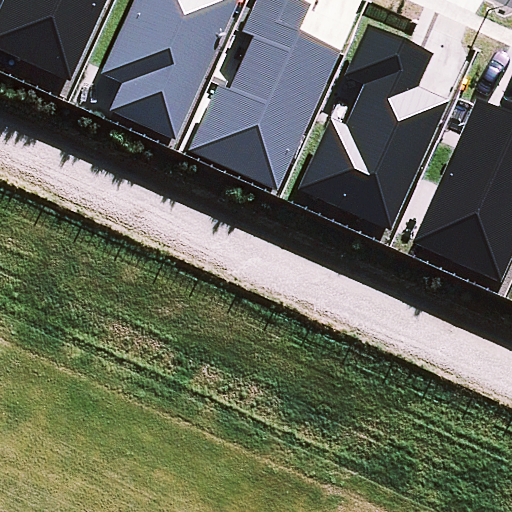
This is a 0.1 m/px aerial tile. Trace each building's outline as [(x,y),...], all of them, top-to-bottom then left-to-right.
[(0,0),(0,46),(65,76),(99,0),(0,0)] [(171,133),(229,0),(124,0),(95,67),(118,77),(106,104),(171,133)] [(273,184),(336,41),(293,23),(302,0),(246,0),(236,25),(242,28),(219,79),(213,77),(183,145),(273,184)] [(386,224),(442,96),(412,82),(427,46),(361,18),(339,69),(359,77),(341,120),(325,113),(294,185),(386,224)] [(503,274),(511,253),(511,109),(479,94),(474,105),(415,235),(503,274)]
